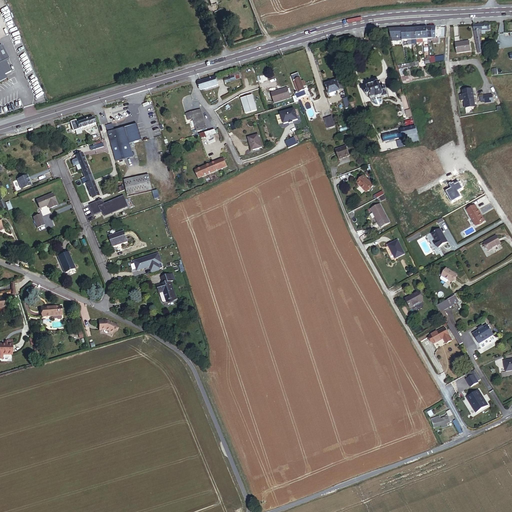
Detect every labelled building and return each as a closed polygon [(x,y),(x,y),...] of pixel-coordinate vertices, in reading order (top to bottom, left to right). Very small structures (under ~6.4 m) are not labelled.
[(392,34),(401,34),(401,26),(392,26),(392,34)] [(482,33),(476,34),(480,56),(487,54),(482,33)] [(454,42),(455,51),(470,50),(469,40),(454,42)] [(0,84),(8,81),(6,76),(12,73),(7,62),(9,61),(3,47),(0,48),(0,84)] [(406,67),(420,64),(419,60),(399,64),(400,68),(401,68),(406,67)] [(406,67),(401,68),(405,82),(411,80),(409,72),(407,73),(406,67)] [(223,78),(225,82),(240,77),(238,70),(232,72),(233,75),(223,78)] [(25,96),(34,92),(25,72),(16,76),(25,96)] [(307,95),(304,87),(304,85),(306,84),(304,76),(301,77),(299,72),(292,75),(298,91),(295,92),(297,99),(307,95)] [(201,91),(219,86),(216,77),(198,82),(201,91)] [(336,90),(341,89),(337,80),(325,84),(328,93),(329,93),(329,94),(331,95),(335,94),(334,93),(337,92),(336,90)] [(379,98),(388,96),(384,81),(365,86),(367,90),(364,91),(365,95),(367,94),(369,98),(373,97),(374,99),(379,97),(379,98)] [(411,106),(417,105),(413,88),(406,90),(411,106)] [(464,103),(473,102),(472,89),(463,89),(463,94),(460,94),(460,97),(463,98),(464,103)] [(273,104),(289,99),(286,90),(281,92),(281,90),(270,94),(273,104)] [(480,95),(481,103),(494,101),(492,93),(480,95)] [(244,115),(255,112),(250,97),(239,101),(244,115)] [(192,118),(191,116),(201,113),(200,109),(185,113),(187,120),(192,118)] [(292,111),(278,115),(281,126),(287,124),(290,123),(295,121),(292,111)] [(198,128),(205,126),(201,113),(191,116),(192,118),(194,125),(197,124),(198,128)] [(68,119),(70,129),(92,123),(90,116),(73,120),(72,118),(68,119)] [(333,116),(325,119),(328,128),(336,126),(333,116)] [(135,123),(107,131),(115,161),(136,156),(133,142),(142,140),(135,123)] [(399,130),(401,136),(416,132),(414,125),(399,130)] [(206,144),(213,142),(211,134),(204,136),(206,144)] [(258,137),(249,140),(253,153),(262,150),(258,137)] [(285,152),(295,147),(292,140),(282,145),(285,152)] [(342,164),(352,160),(349,152),(339,155),(342,164)] [(89,172),(81,155),(75,157),(83,175),(89,172)] [(197,170),(200,177),(227,165),(224,159),(197,170)] [(40,176),(36,165),(26,169),(30,180),(40,176)] [(97,192),(89,172),(83,175),(81,176),(83,181),(84,180),(90,195),(97,192)] [(148,172),(123,179),(128,194),(152,187),(148,172)] [(16,178),(20,188),(31,183),(26,173),(16,178)] [(376,189),(373,186),(375,184),(373,182),(371,184),(369,181),(362,187),(369,196),(376,189)] [(53,191),(36,198),(40,207),(48,204),(49,207),(58,203),(53,191)] [(387,196),(385,196),(384,192),(380,193),(382,198),(379,199),(380,202),(383,201),(388,198),(387,196)] [(102,211),(103,215),(128,206),(124,195),(104,202),(103,199),(89,204),(93,214),(102,211)] [(385,207),(375,212),(380,220),(381,220),(386,231),(395,226),(385,207)] [(472,213),(471,214),(480,230),(488,226),(484,218),(485,218),(482,214),(479,210),(478,210),(472,213)] [(45,223),(42,216),(35,219),(38,226),(45,223)] [(125,230),(110,235),(113,246),(128,241),(125,230)] [(444,232),(436,237),(440,245),(440,246),(442,250),(451,245),(444,232)] [(490,247),(494,256),(506,249),(502,241),(490,247)] [(399,263),(409,257),(402,244),(392,250),(399,263)] [(74,264),(67,248),(57,252),(64,269),(74,264)] [(165,258),(162,249),(138,257),(141,267),(154,262),(156,269),(163,267),(161,260),(165,258)] [(453,283),(456,285),(461,277),(450,270),(444,280),(445,283),(450,286),(452,285),(453,283)] [(160,293),(163,301),(166,302),(177,299),(171,281),(176,280),(174,273),(162,277),(163,283),(159,284),(162,293),(160,293)] [(410,297),(415,305),(427,298),(423,290),(410,297)] [(445,315),(449,313),(460,307),(467,303),(463,296),(441,308),(445,315)] [(54,304),(39,308),(42,318),(57,314),(54,304)] [(452,326),(455,324),(449,313),(445,315),(452,326)] [(106,320),(97,321),(98,330),(104,329),(111,333),(115,325),(106,320)] [(465,348),(467,346),(455,324),(452,326),(465,348)] [(452,345),(457,342),(449,329),(435,338),(439,345),(449,340),(452,345)] [(485,347),(500,339),(494,329),(489,332),(485,334),(480,337),(485,347)] [(511,357),(503,360),(505,372),(511,370),(511,357)] [(465,379),(470,386),(478,380),(473,373),(465,379)] [(487,388),(483,391),(487,397),(488,397),(489,399),(482,404),(485,411),(497,404),(491,394),(491,395),(487,388)] [(442,420),(434,423),(436,431),(443,429),(444,431),(453,428),(452,426),(457,424),(455,418),(457,417),(454,412),(449,414),(450,417),(448,417),(448,418),(446,419),(446,420),(442,421),(442,420)] [(464,436),(467,434),(460,423),(457,424),(464,436)]
